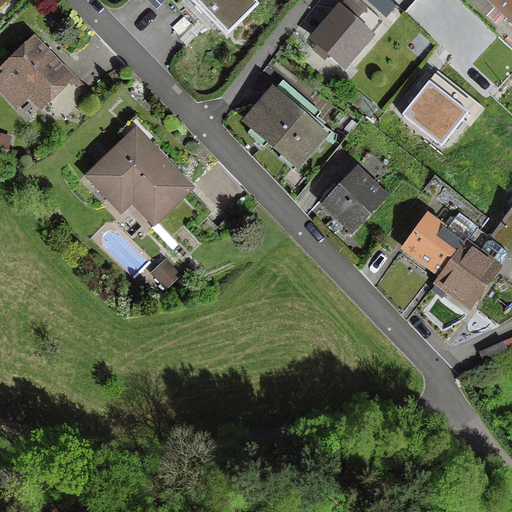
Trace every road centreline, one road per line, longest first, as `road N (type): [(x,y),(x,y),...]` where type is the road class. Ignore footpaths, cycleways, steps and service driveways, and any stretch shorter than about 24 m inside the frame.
road 1 (residential): [(79,0),(394,322),(441,376),(454,414)]
road 2 (residential): [(454,414),(167,467),(0,487)]
